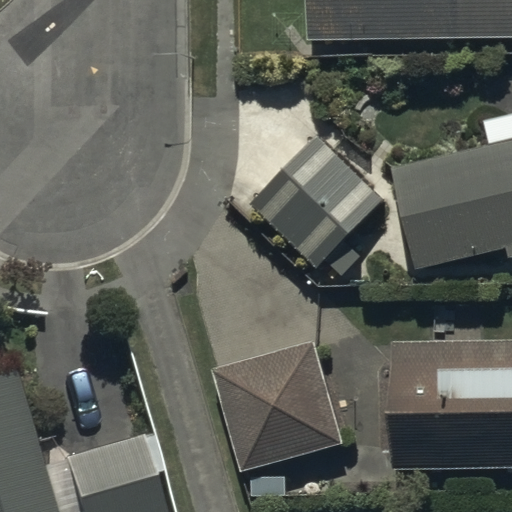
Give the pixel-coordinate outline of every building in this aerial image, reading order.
[(511,0),(312,0),(313,39),(511,39),(511,0)] [(389,198),(319,137),(254,212),(322,271),(331,262),(352,280),(369,261),(349,244),(389,198)] [(511,140),(398,166),(421,269),(511,249),(511,254),(511,140)] [(349,445),(319,340),(217,370),(248,475),(349,445)] [(511,340),(397,342),(399,470),(511,468),(511,340)] [(0,511),(164,511),(144,438),(45,467),(18,374),(0,379),(0,511)]
